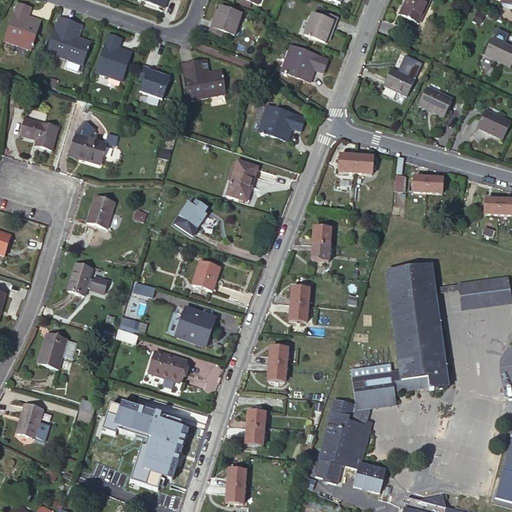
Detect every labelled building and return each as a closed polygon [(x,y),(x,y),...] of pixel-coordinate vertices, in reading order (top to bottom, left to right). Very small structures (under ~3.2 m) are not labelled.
[(430,0),(406,0),(398,17),(419,26),(430,0)] [(511,0),(502,0),(500,5),(511,10),(511,0)] [(155,6),(144,3),(141,10),(152,13),(155,6)] [(26,24),(28,19),(30,10),(17,6),(5,43),(31,52),(38,29),(26,24)] [(213,23),(210,29),(224,34),(234,38),(241,17),(221,9),(219,13),(216,24),(213,23)] [(323,20),(337,25),(338,21),(325,15),(323,20)] [(334,33),(337,25),(323,20),(313,16),(305,37),(326,45),(327,42),(331,31),(334,33)] [(475,16),(472,24),(478,27),(482,19),(475,16)] [(40,23),(28,19),(26,24),(38,29),(40,23)] [(68,37),(72,25),(59,20),(47,55),(82,68),(90,44),(77,40),(68,37)] [(81,28),(72,25),(68,37),(77,40),(81,28)] [(224,34),(210,29),(209,34),(222,39),(224,34)] [(117,55),(119,51),(121,42),(108,37),(96,74),(122,83),(130,60),(117,55)] [(511,65),(511,50),(493,41),(485,58),(510,70),(511,65)] [(309,70),(314,71),(323,75),(328,62),(291,49),(281,74),(304,83),(309,70)] [(131,55),(119,51),(117,55),(130,60),(131,55)] [(205,63),(195,65),(197,77),(207,75),(205,63)] [(197,77),(195,65),(182,67),(188,104),(225,96),(221,72),(207,75),(197,77)] [(145,84),(149,71),(144,69),(140,82),(145,84)] [(310,85),(314,71),(309,70),(304,83),(310,85)] [(156,73),(149,71),(145,84),(141,95),(162,102),(169,81),(165,79),(155,76),(156,73)] [(414,82),(392,72),(384,89),(406,99),(414,82)] [(451,101),(427,90),(418,107),(442,118),(451,101)] [(286,129),(291,131),(301,134),(305,120),(267,108),(259,134),(282,142),(286,129)] [(509,124),(485,114),(477,131),(501,142),(509,124)] [(57,131),(25,122),(20,139),(36,144),(35,148),(52,153),(57,131)] [(82,124),(78,139),(87,141),(90,132),(82,124)] [(288,143),(291,131),(286,129),(282,142),(288,143)] [(75,138),(70,156),(83,159),(82,162),(100,167),(106,147),(87,141),(78,139),(75,138)] [(168,160),(159,157),(156,167),(165,170),(168,160)] [(355,177),(356,159),(339,158),(338,176),(355,177)] [(355,177),(372,178),(372,160),(356,159),(355,177)] [(226,197),(239,202),(247,204),(258,170),(237,163),(226,197)] [(404,180),(396,180),(395,194),(403,194),(404,180)] [(412,196),(426,197),(427,181),(413,180),(412,196)] [(427,181),(426,197),(441,198),(442,182),(427,181)] [(114,205),(95,199),(87,226),(106,232),(114,205)] [(484,218),(497,218),(498,218),(499,203),(484,202),(484,218)] [(511,203),(499,203),(498,218),(511,218),(511,203)] [(199,213),(194,210),(188,206),(175,226),(193,238),(206,218),(199,213)] [(312,231),(312,247),(329,249),(331,232),(312,231)] [(10,238),(0,234),(0,257),(3,258),(10,238)] [(329,249),(312,247),(311,264),(328,266),(329,249)] [(220,270),(200,263),(192,288),(212,294),(220,270)] [(107,284),(93,280),(92,282),(89,281),(92,272),(75,267),(68,294),(84,298),(86,290),(104,295),(107,284)] [(429,394),(447,391),(435,299),(434,292),(430,268),(385,274),(400,375),(402,384),(420,382),(427,381),(428,389),(429,394)] [(511,307),(509,281),(434,292),(435,299),(460,295),(462,315),(511,307)] [(291,291),(290,307),(307,309),(308,292),(291,291)] [(307,309),(290,307),(288,324),(305,325),(307,309)] [(217,320),(186,309),(183,319),(180,326),(187,329),(190,329),(186,341),(185,344),(206,351),(208,345),(204,344),(211,324),(215,326),(217,320)] [(138,325),(129,322),(127,329),(136,332),(138,325)] [(211,324),(204,344),(208,345),(215,326),(211,324)] [(137,339),(120,334),(117,341),(135,347),(137,339)] [(59,339),(51,337),(47,336),(37,367),(58,373),(62,360),(67,342),(59,339)] [(67,342),(62,360),(72,363),(77,345),(67,342)] [(269,350),(268,366),(287,367),(288,352),(269,350)] [(186,363),(155,354),(148,376),(179,385),(186,363)] [(287,367),(268,366),(267,384),(285,385),(287,367)] [(402,384),(400,375),(391,376),(390,367),(350,373),(355,408),(335,402),(314,480),(328,484),(327,486),(336,488),(339,474),(338,473),(340,468),(357,472),(352,490),(380,496),(385,474),(361,468),(370,429),(366,428),(369,417),(369,411),(395,407),(394,394),(421,390),(420,382),(402,384)] [(420,382),(421,390),(428,389),(427,381),(420,382)] [(82,402),(79,411),(93,415),(96,407),(82,402)] [(37,433),(39,426),(43,413),(24,407),(20,420),(21,421),(17,436),(34,441),(37,433)] [(93,415),(79,411),(75,422),(90,426),(93,415)] [(247,414),(246,430),(263,431),(265,415),(260,415),(260,411),(252,411),(251,414),(247,414)] [(155,468),(191,480),(196,463),(184,459),(190,440),(163,431),(158,448),(97,429),(93,442),(157,463),(155,468)] [(263,431),(246,430),(245,448),(262,449),(263,431)] [(511,458),(496,498),(511,504),(511,458)] [(58,477),(50,473),(47,480),(54,484),(58,477)] [(228,473),(227,489),(244,491),(245,474),(228,473)] [(297,487),(310,492),(313,484),(300,479),(297,487)] [(244,491),(227,489),(225,506),(242,508),(244,491)] [(448,511),(446,511),(442,498),(419,504),(406,501),(402,511),(448,511)]
